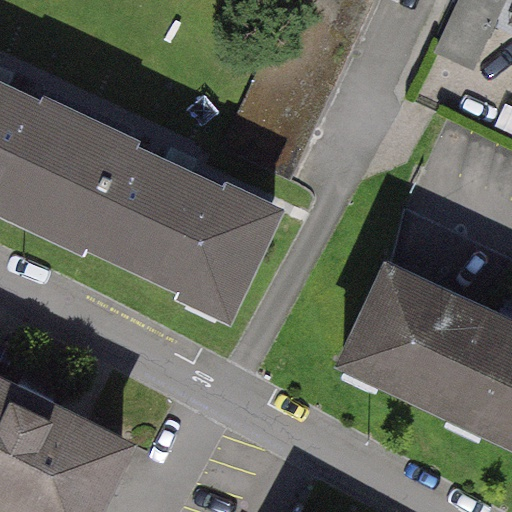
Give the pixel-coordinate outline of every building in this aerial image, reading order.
[(462,0),(432,90),(475,105),(509,0),(462,0)] [(234,144),(294,174),(354,52),(294,22),(234,144)] [(91,110),(0,68),(0,213),(35,230),(91,110)] [(273,195),(91,110),(35,230),(217,315),(273,195)] [(511,308),(395,254),(339,376),(511,456),(511,308)] [(89,511),(126,441),(0,376),(0,511),(89,511)]
